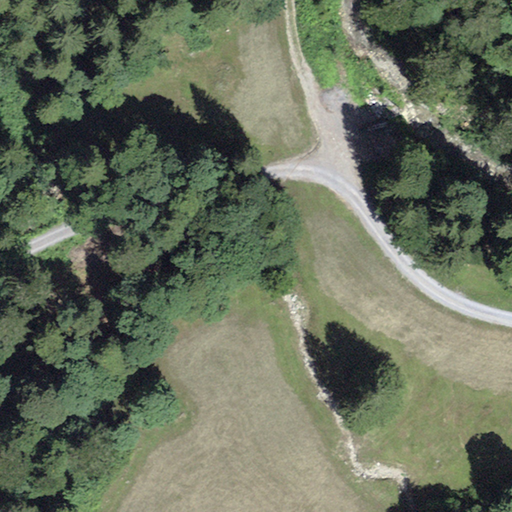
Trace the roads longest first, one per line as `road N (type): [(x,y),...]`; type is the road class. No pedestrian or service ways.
road 1 (track): [(0,263),(194,185),(302,169),(323,171),(353,190)]
road 2 (track): [(511,320),(432,288),(403,262),(353,190)]
road 3 (track): [(353,190),(298,61),(288,0)]
